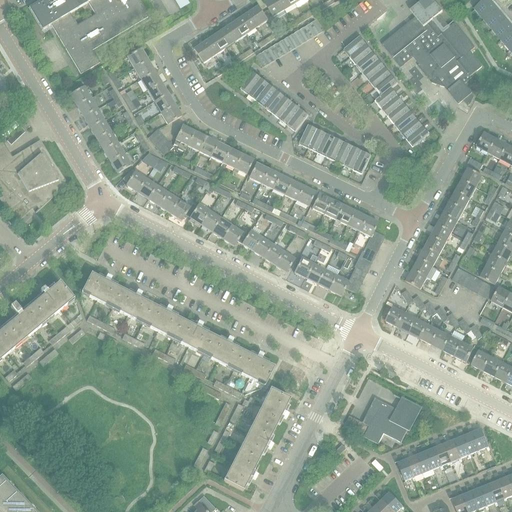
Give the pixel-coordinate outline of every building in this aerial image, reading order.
[(41,0),(28,8),(42,30),(54,23),(57,29),(54,31),(80,74),(99,63),(92,51),(148,17),(137,0),(41,0)] [(190,3),(188,0),(175,0),(180,9),(190,3)] [(285,11),(277,0),(269,0),(264,3),(268,10),(263,13),(268,21),(270,24),(275,21),(273,18),(285,11)] [(292,0),(277,0),(285,11),(295,5),(292,0)] [(475,48),(455,23),(449,28),(438,15),(442,12),(432,0),(423,0),(410,11),(416,18),(382,45),(396,63),(400,60),(404,65),(414,58),(419,65),(417,66),(431,84),(444,88),(458,105),(472,94),(464,85),(472,79),(470,77),(482,67),(470,52),(475,48)] [(511,27),(489,0),(486,0),(475,10),(511,53),(511,27)] [(327,8),(325,4),(317,8),(320,12),(327,8)] [(268,21),(263,13),(259,6),(248,14),(257,28),(268,21)] [(310,12),(303,17),(305,21),(313,16),(310,12)] [(248,14),(237,21),(247,35),(257,28),(248,14)] [(305,21),(303,17),(295,21),(298,25),(305,21)] [(237,21),(226,28),(236,42),(247,35),(237,21)] [(315,21),(310,25),(316,35),(321,31),(315,21)] [(310,25),(305,28),(311,38),(316,35),(310,25)] [(226,28),(216,35),(225,50),(236,42),(226,28)] [(305,28),(299,31),(305,41),(311,38),(305,28)] [(299,31),(294,34),(300,44),(305,41),(299,31)] [(294,34),(288,37),(294,47),(300,44),(294,34)] [(216,35),(205,42),(215,57),(225,50),(216,35)] [(272,35),(265,40),(267,44),(275,39),(272,35)] [(288,37),(283,41),(289,51),(294,47),(288,37)] [(343,51),(349,59),(366,45),(359,37),(343,51)] [(267,44),(265,40),(258,45),(260,49),(267,44)] [(283,41),(278,44),(284,54),(289,51),(283,41)] [(215,57),(205,42),(194,50),(204,64),(215,57)] [(278,44),(272,47),(278,57),(284,54),(278,44)] [(366,45),(349,59),(356,66),(372,53),(366,45)] [(272,47),(267,50),(273,60),(278,57),(272,47)] [(127,58),(134,69),(148,61),(141,49),(127,58)] [(251,49),(243,54),(246,58),(253,53),(251,49)] [(267,50),(262,53),(268,63),(273,60),(267,50)] [(268,63),(262,53),(256,57),(262,67),(268,63)] [(372,53),(356,66),(362,74),(378,61),(372,53)] [(246,58),(243,54),(236,59),(239,63),(246,58)] [(148,61),(134,69),(141,80),(155,72),(148,61)] [(378,61),(362,74),(368,82),(385,68),(378,61)] [(229,64),(222,69),(225,73),(232,68),(229,64)] [(385,68),(368,82),(374,89),(391,76),(385,68)] [(225,73),(222,69),(215,73),(218,77),(225,73)] [(117,79),(113,71),(108,74),(113,82),(117,79)] [(155,72),(141,80),(147,91),(161,83),(155,72)] [(240,89),(248,96),(261,79),(253,73),(240,89)] [(105,85),(109,83),(104,75),(100,77),(105,85)] [(391,76),(374,89),(380,97),(391,89),(397,84),(391,76)] [(122,87),(117,79),(113,82),(118,89),(122,87)] [(261,79),(248,96),(256,102),(269,85),(261,79)] [(161,83),(147,91),(154,102),(168,94),(161,83)] [(269,85),(256,102),(264,108),(277,91),(269,85)] [(70,96),(76,107),(90,99),(83,87),(70,96)] [(118,97),(113,89),(109,92),(114,100),(118,97)] [(380,97),(374,102),(381,110),(397,97),(391,89),(380,97)] [(277,91),(264,108),(271,114),(284,97),(277,91)] [(131,101),(126,94),(122,96),(127,104),(131,101)] [(168,94),(154,102),(161,114),(175,105),(168,94)] [(123,105),(118,97),(114,100),(118,108),(123,105)] [(284,97),(271,114),(279,120),(292,104),(284,97)] [(397,97),(381,110),(387,118),(403,104),(397,97)] [(90,99),(76,107),(83,118),(97,110),(90,99)] [(131,101),(127,104),(131,112),(135,109),(131,101)] [(292,104),(279,120),(287,126),(300,110),(292,104)] [(403,104),(387,118),(393,125),(410,112),(403,104)] [(175,105),(161,114),(168,125),(182,117),(178,110),(175,105)] [(97,110),(83,118),(90,129),(104,121),(97,110)] [(300,110),(287,126),(295,133),(308,116),(300,110)] [(131,120),(127,112),(122,114),(127,122),(131,120)] [(410,112),(393,125),(399,133),(416,120),(410,112)] [(140,126),(144,124),(139,116),(135,118),(140,126)] [(136,127),(131,120),(127,122),(132,130),(136,127)] [(416,120),(399,133),(406,141),(422,127),(416,120)] [(104,121),(90,129),(97,141),(110,132),(104,121)] [(187,146),(194,132),(192,131),(193,130),(189,128),(188,129),(182,126),(173,145),(178,147),(177,149),(182,152),(183,150),(185,151),(187,146)] [(299,145),(308,149),(317,130),(308,126),(299,145)] [(422,127),(406,141),(412,149),(429,135),(422,127)] [(151,143),(162,134),(157,130),(147,139),(151,143)] [(317,130),(308,149),(317,154),(326,134),(317,130)] [(110,132),(97,141),(103,152),(117,143),(110,132)] [(194,132),(187,146),(198,152),(205,138),(194,132)] [(145,142),(140,134),(136,137),(140,144),(145,142)] [(155,147),(165,138),(162,134),(151,143),(155,147)] [(326,134),(317,154),(326,158),(335,139),(326,134)] [(476,148),(488,154),(496,140),(484,134),(476,148)] [(159,152),(169,143),(165,138),(155,147),(159,152)] [(205,138),(198,152),(210,158),(217,143),(205,138)] [(335,139),(326,158),(335,162),(344,143),(335,139)] [(496,140),(488,154),(499,160),(507,146),(496,140)] [(54,167),(47,156),(44,151),(39,142),(11,160),(0,142),(0,198),(19,219),(28,211),(31,208),(32,208),(31,208),(36,205),(39,209),(40,209),(63,188),(63,187),(64,186),(65,185),(65,184),(65,183),(65,181),(65,180),(64,178),(59,171),(56,166),(54,167)] [(149,150),(145,142),(140,144),(145,152),(149,150)] [(117,143),(103,152),(110,163),(124,154),(117,143)] [(163,156),(173,147),(172,146),(169,143),(159,152),(163,156)] [(217,143),(210,158),(222,164),(229,149),(217,143)] [(344,143),(335,162),(344,167),(353,147),(344,143)] [(511,148),(507,146),(499,160),(511,166),(511,163),(511,148)] [(353,147),(344,167),(353,171),(362,152),(353,147)] [(229,149),(222,164),(233,169),(240,155),(229,149)] [(362,152),(353,171),(362,175),(371,156),(362,152)] [(124,154),(110,163),(117,174),(131,166),(124,154)] [(240,155),(233,169),(245,175),(252,161),(240,155)] [(158,159),(150,156),(148,160),(156,164),(158,159)] [(166,163),(158,159),(156,164),(164,168),(166,163)] [(479,171),(482,165),(470,159),(467,164),(479,171)] [(186,168),(189,164),(180,160),(178,164),(186,168)] [(248,179),(260,185),(267,170),(255,164),(248,179)] [(182,171),(174,167),(172,172),(180,176),(182,171)] [(204,171),(196,167),(193,172),(202,176),(204,171)] [(482,172),(491,177),(493,172),(485,168),(482,172)] [(467,169),(461,181),(475,189),(482,177),(467,169)] [(267,170),(260,185),(272,190),(279,176),(267,170)] [(137,194),(146,180),(132,171),(123,180),(128,183),(126,186),(137,194)] [(190,175),(182,171),(180,176),(188,180),(190,175)] [(212,175),(204,171),(202,176),(210,180),(212,175)] [(493,172),(491,177),(498,181),(501,177),(493,172)] [(279,176),(272,190),(284,196),(291,181),(279,176)] [(203,187),(205,182),(197,178),(195,183),(203,187)] [(227,183),(219,179),(217,183),(225,187),(227,183)] [(146,180),(137,194),(148,200),(157,187),(146,180)] [(291,181),(284,196),(295,202),(303,187),(291,181)] [(461,181),(455,192),(469,200),(475,189),(461,181)] [(227,183),(225,187),(233,191),(235,187),(227,183)] [(157,187),(148,200),(159,207),(168,194),(157,187)] [(223,191),(215,187),(212,191),(221,195),(223,191)] [(303,187),(295,202),(307,208),(315,193),(303,187)] [(502,198),(507,190),(502,188),(498,196),(502,198)] [(231,195),(223,191),(221,195),(229,199),(231,195)] [(455,192),(449,203),(463,211),(469,200),(455,192)] [(248,202),(250,197),(241,193),(239,198),(248,202)] [(168,194),(159,207),(170,214),(179,201),(168,194)] [(311,209),(323,215),(330,200),(318,195),(311,209)] [(330,200),(323,215),(335,221),(342,206),(330,200)] [(181,222),(185,216),(189,219),(197,207),(192,204),(189,208),(179,201),(170,214),(176,218),(181,222)] [(245,205),(237,201),(234,206),(243,210),(245,205)] [(265,205),(257,201),(255,205),(263,209),(265,205)] [(449,203),(443,215),(457,222),(463,211),(449,203)] [(494,203),(490,210),(494,213),(499,205),(494,203)] [(189,219),(200,226),(209,212),(198,205),(189,219)] [(253,209),(245,205),(243,210),(251,213),(253,209)] [(265,205),(263,209),(271,213),(273,209),(265,205)] [(346,227),(354,212),(342,206),(335,221),(333,225),(336,226),(339,223),(346,227)] [(480,210),(476,218),(480,220),(485,212),(480,210)] [(494,213),(490,210),(486,218),(490,220),(494,213)] [(209,212),(200,226),(211,233),(220,219),(209,212)] [(288,216),(280,212),(278,217),(286,221),(288,216)] [(354,212),(346,227),(358,232),(365,217),(354,212)] [(274,219),(266,215),(264,220),(272,224),(274,219)] [(443,215),(437,226),(451,233),(457,222),(443,215)] [(288,216),(286,221),(294,225),(297,220),(288,216)] [(365,217),(358,232),(370,238),(370,237),(373,232),(377,223),(365,217)] [(480,220),(476,218),(472,225),(476,228),(480,220)] [(220,219),(211,233),(222,240),(231,226),(220,219)] [(282,223),(274,219),(272,224),(280,228),(282,223)] [(314,234),(316,230),(302,223),(300,227),(314,234)] [(482,225),(478,233),(482,235),(486,227),(482,225)] [(241,245),(250,231),(245,228),(242,234),(231,226),(222,240),(233,247),(236,242),(241,245)] [(437,226),(431,237),(445,245),(451,233),(437,226)] [(297,231),(289,227),(287,231),(295,235),(297,231)] [(324,234),(316,230),(314,234),(322,238),(324,234)] [(252,252),(261,239),(250,231),(241,245),(252,252)] [(306,235),(297,231),(295,235),(303,239),(306,235)] [(373,232),(370,237),(382,243),(384,237),(373,232)] [(511,236),(504,232),(498,244),(511,250),(511,236)] [(467,233),(463,241),(467,244),(472,236),(467,233)] [(482,235),(478,233),(474,240),(478,243),(482,235)] [(370,238),(368,242),(379,248),(382,243),(370,237),(370,238)] [(431,237),(425,248),(439,256),(445,245),(431,237)] [(261,239),(252,252),(263,260),(272,246),(261,239)] [(331,239),(329,242),(328,243),(337,247),(339,243),(331,239)] [(323,245),(315,241),(312,246),(321,250),(323,245)] [(467,244),(463,241),(459,249),(463,251),(467,244)] [(368,242),(365,247),(377,253),(379,248),(368,242)] [(347,247),(339,243),(337,247),(345,251),(347,247)] [(511,250),(498,244),(492,255),(507,263),(511,253),(511,250)] [(331,249),(323,245),(321,250),(329,253),(331,249)] [(272,246),(263,260),(274,267),(283,253),(272,246)] [(362,252),(361,252),(374,258),(377,253),(365,247),(363,252),(362,252)] [(425,248),(419,259),(433,267),(439,256),(425,248)] [(470,248),(465,256),(470,258),(474,251),(470,248)] [(344,261),(346,256),(338,252),(336,257),(344,261)] [(374,258),(361,252),(359,257),(371,264),(374,258)] [(283,253),(274,267),(285,274),(294,260),(283,253)] [(294,274),(305,280),(313,265),(317,258),(312,255),(308,262),(301,259),(294,274)] [(455,255),(451,263),(456,265),(460,258),(455,255)] [(492,255),(486,266),(501,274),(507,263),(492,255)] [(419,259),(412,270),(426,278),(431,281),(437,269),(433,267),(419,259)] [(357,262),(354,267),(366,273),(369,268),(357,262)] [(456,265),(451,263),(447,271),(451,273),(456,265)] [(313,265),(305,280),(317,285),(324,271),(313,265)] [(501,274),(486,266),(480,278),(495,285),(501,274)] [(355,268),(352,273),(364,279),(366,273),(354,267),(355,268)] [(452,281),(457,284),(463,271),(458,269),(452,281)] [(426,278),(412,270),(406,282),(420,290),(426,278)] [(324,271),(317,285),(329,291),(336,277),(324,271)] [(463,271),(457,284),(462,286),(468,274),(463,271)] [(352,273),(350,278),(361,284),(364,279),(352,273)] [(107,275),(104,280),(91,274),(81,293),(111,309),(122,289),(109,283),(111,278),(107,275)] [(468,274),(462,286),(467,289),(474,277),(468,274)] [(336,277),(329,291),(341,297),(345,289),(347,284),(348,283),(348,282),(336,277)] [(443,277),(439,285),(443,288),(448,279),(443,277)] [(474,277),(467,289),(472,292),(479,280),(474,277)] [(348,283),(347,284),(359,289),(361,284),(350,278),(348,282),(348,283)] [(479,280),(472,292),(477,295),(484,282),(479,280)] [(484,282),(477,295),(483,297),(489,285),(484,282)] [(44,295),(33,305),(47,322),(67,305),(65,304),(71,298),(71,299),(72,298),(59,283),(48,292),(44,288),(40,291),(44,295)] [(347,284),(345,289),(356,294),(359,289),(347,284)] [(443,288),(439,285),(435,293),(439,296),(443,288)] [(489,285),(483,297),(488,300),(494,288),(489,285)] [(491,302),(503,309),(511,294),(499,288),(491,302)] [(135,296),(122,289),(111,309),(142,325),(152,305),(139,298),(142,293),(137,291),(135,296)] [(414,302),(413,300),(406,291),(401,294),(409,305),(414,302)] [(511,294),(503,309),(511,313),(511,294)] [(418,296),(413,300),(414,302),(421,311),(426,308),(424,306),(418,296)] [(424,306),(426,308),(432,317),(437,314),(436,311),(429,302),(424,306)] [(6,327),(21,344),(47,322),(33,305),(22,314),(14,305),(10,308),(17,317),(6,327)] [(165,311),(152,305),(142,325),(172,340),(183,320),(170,314),(172,309),(167,306),(165,311)] [(385,322),(397,328),(405,314),(393,308),(385,322)] [(440,308),(436,311),(437,314),(444,323),(449,319),(447,317),(440,308)] [(405,314),(397,328),(409,334),(416,320),(405,314)] [(452,314),(447,317),(449,319),(455,329),(460,325),(458,323),(452,314)] [(492,329),(495,323),(483,317),(480,323),(492,329)] [(463,319),(458,323),(460,325),(466,335),(471,331),(470,329),(463,319)] [(198,322),(196,327),(183,320),(172,340),(203,356),(213,336),(200,329),(203,324),(198,322)] [(416,320),(409,334),(420,340),(427,325),(416,320)] [(427,325),(420,340),(431,346),(439,331),(427,325)] [(475,325),(470,329),(471,331),(478,340),(483,337),(475,325)] [(495,331),(503,335),(506,330),(498,326),(495,331)] [(0,360),(21,344),(6,327),(0,331),(0,360)] [(511,333),(506,330),(503,335),(511,339),(511,338),(511,333)] [(439,331),(431,346),(443,352),(450,337),(439,331)] [(490,338),(498,342),(500,338),(492,334),(490,338)] [(213,336),(203,356),(233,371),(243,351),(230,345),(233,340),(229,337),(226,342),(213,336)] [(450,337),(443,352),(454,357),(462,343),(450,337)] [(500,338),(498,342),(506,346),(509,342),(500,338)] [(462,343),(454,357),(466,363),(473,349),(462,343)] [(256,358),(243,351),(233,371),(264,387),(274,367),(261,360),(263,355),(259,353),(256,358)] [(471,366),(483,372),(490,358),(479,352),(471,366)] [(490,358),(483,372),(494,378),(502,363),(490,358)] [(511,368),(502,363),(494,378),(506,384),(511,371),(511,368)] [(283,413),(290,400),(272,391),(268,398),(266,397),(254,420),(274,430),(280,418),(285,420),(288,416),(283,413)] [(409,430),(420,408),(404,400),(404,401),(399,411),(376,399),(375,398),(362,424),(353,419),(348,429),(378,445),(384,434),(401,443),(407,429),(409,430)] [(348,429),(353,419),(349,417),(343,428),(348,430),(348,429)] [(274,430),(254,420),(239,451),(258,461),(265,448),(270,450),(272,446),(267,443),(274,430)] [(481,430),(471,434),(479,452),(488,448),(481,430)] [(471,434),(462,437),(469,455),(479,452),(471,434)] [(462,437),(453,441),(460,459),(469,455),(462,437)] [(453,441),(444,445),(451,463),(460,459),(453,441)] [(340,455),(346,449),(342,445),(336,451),(340,455)] [(444,445),(434,449),(442,466),(451,463),(444,445)] [(434,449),(425,452),(433,470),(442,466),(434,449)] [(252,474),(258,461),(239,451),(223,481),(243,492),(250,478),(254,481),(257,476),(252,474)] [(425,452),(416,456),(423,474),(433,470),(425,452)] [(416,456),(407,460),(414,478),(423,474),(416,456)] [(414,478),(407,460),(397,464),(404,482),(414,478)] [(382,469),(375,461),(371,465),(379,473),(382,469)] [(33,511),(0,477),(0,511),(33,511)] [(511,487),(508,477),(498,481),(506,499),(511,495),(511,487)] [(498,481),(489,485),(496,502),(506,499),(498,481)] [(489,485),(480,488),(487,506),(496,502),(489,485)] [(480,488),(471,492),(478,510),(487,506),(480,488)] [(471,492),(461,496),(468,511),(472,511),(478,510),(471,492)] [(390,493),(382,500),(393,511),(397,511),(403,507),(390,493)] [(468,511),(461,496),(452,500),(456,511),(468,511)] [(198,502),(194,506),(199,511),(198,511),(213,511),(216,509),(205,497),(199,503),(198,502)] [(393,511),(382,500),(375,507),(379,511),(393,511)]
